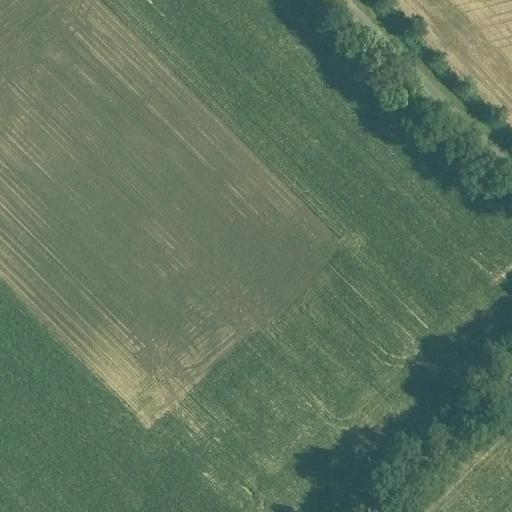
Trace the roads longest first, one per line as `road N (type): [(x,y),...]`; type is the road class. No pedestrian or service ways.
road 1 (unknown): [(511,325),(348,511)]
road 2 (residential): [(339,0),(511,175)]
